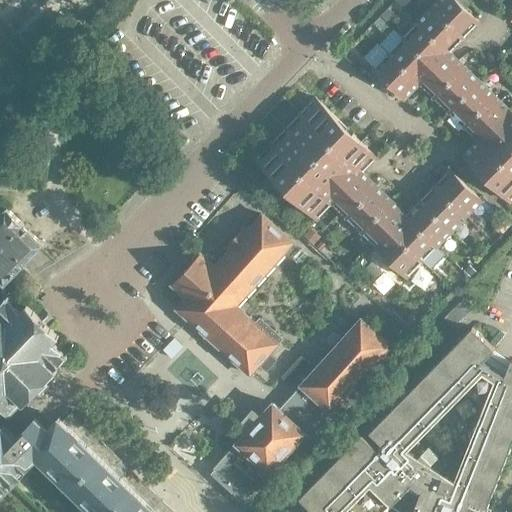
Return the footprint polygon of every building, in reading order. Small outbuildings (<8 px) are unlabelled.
[(404,98),(419,83),(469,132),(478,140),(463,155),(495,187),(509,201),(511,197),(511,113),(495,97),(456,59),(450,51),(480,22),(479,21),(458,0),(439,0),(373,67),(404,98)] [(407,214),(370,179),(363,171),(377,157),(316,97),(256,158),(317,218),(332,203),(408,276),(482,200),(450,169),(414,207),(407,214)] [(0,278),(4,283),(0,286),(0,287),(8,296),(30,273),(22,265),(43,243),(25,225),(26,224),(7,206),(0,213),(0,278)] [(178,307),(239,363),(271,327),(260,317),(256,321),(237,304),(294,240),(263,212),(248,229),(244,225),(227,245),(230,249),(216,265),(201,251),(173,283),(188,296),(178,307)] [(0,414),(5,410),(7,412),(6,414),(8,416),(10,414),(11,416),(14,414),(12,412),(22,401),(25,403),(28,400),(26,399),(35,390),(40,394),(48,385),(44,381),(56,369),(54,367),(67,353),(53,340),(59,334),(48,323),(53,317),(49,313),(45,309),(39,314),(28,303),(22,309),(8,296),(0,287),(0,414)] [(271,327),(239,363),(250,373),(252,371),(278,395),(261,414),(254,408),(243,419),(250,426),(211,471),(242,499),(267,471),(269,472),(305,432),(316,441),(350,403),(352,405),(399,353),(389,344),(390,342),(361,316),(315,369),(281,339),(282,337),(271,327)] [(492,494),(511,442),(511,359),(505,374),(483,360),(495,348),(473,327),(370,431),(382,443),(377,448),(362,433),(299,496),(315,511),(383,511),(394,502),(407,511),(487,511),(493,499),(488,497),(490,493),(492,494)] [(17,438),(36,457),(93,511),(173,511),(71,412),(63,421),(59,417),(53,422),(42,412),(17,438)] [(0,511),(0,494),(36,457),(17,438),(2,424),(0,425),(0,511)]
